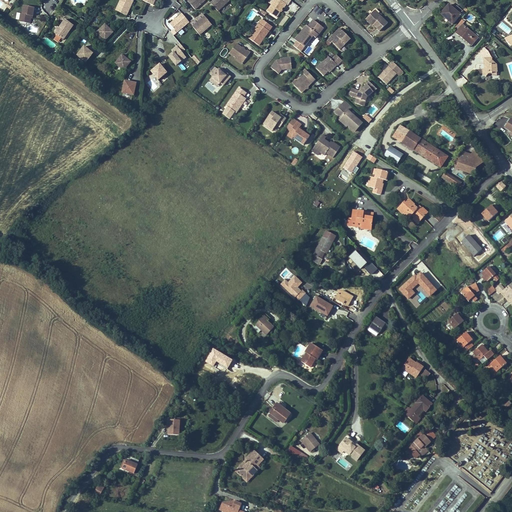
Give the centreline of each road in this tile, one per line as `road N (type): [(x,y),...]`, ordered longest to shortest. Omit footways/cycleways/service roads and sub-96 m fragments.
road 1 (residential): [(65,511),(111,451),(217,455),(269,380),(285,375),(322,387),(385,285)]
road 2 (residential): [(378,52),(311,107),(262,84),(260,66),(313,0)]
road 3 (residential): [(385,285),(505,168)]
